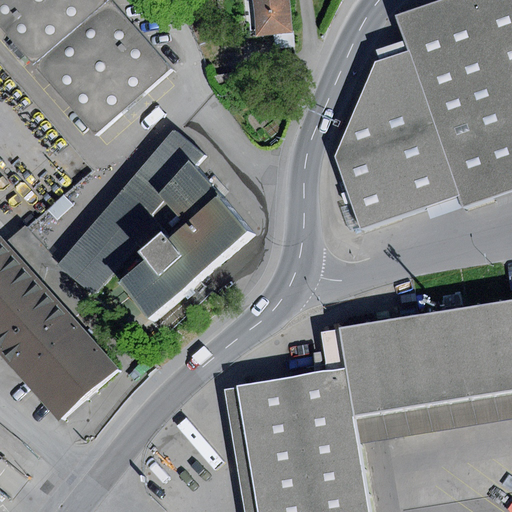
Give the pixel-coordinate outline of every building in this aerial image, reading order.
[(0,0),(0,24),(94,132),(167,69),(105,0),(0,0)] [(240,0),(245,39),(294,33),(290,0),(240,0)] [(351,205),(359,229),(424,207),(458,196),(462,208),(511,191),(511,0),(439,0),(397,15),(406,40),(410,52),(379,62),(374,64),(335,157),(351,205)] [(376,50),(379,62),(410,52),(406,40),(376,50)] [(169,241),(222,198),(194,166),(205,155),(173,131),(58,265),(93,296),(137,252),(161,232),(169,241)] [(64,196),(48,211),(57,220),(73,206),(64,196)] [(458,196),(424,207),(429,220),(462,208),(458,196)] [(144,260),(119,280),(148,316),(250,232),(222,198),(169,241),(161,232),(137,252),(144,260)] [(359,229),(351,205),(342,208),(350,232),(359,229)] [(2,240),(0,241),(0,352),(63,422),(121,371),(2,240)] [(511,392),(511,299),(339,327),(345,368),(353,418),(362,417),(511,392)] [(345,368),(237,386),(257,511),(370,511),(353,418),(345,368)] [(257,511),(237,386),(224,388),(244,511),(257,511)] [(511,392),(362,417),(367,443),(511,419),(511,392)]
